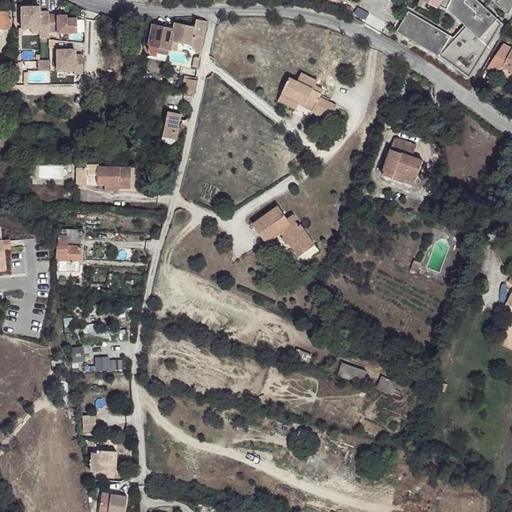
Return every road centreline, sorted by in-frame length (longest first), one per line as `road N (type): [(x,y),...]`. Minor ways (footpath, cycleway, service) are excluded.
road 1 (residential): [(77,0),(125,14),(284,9),(376,41)]
road 2 (residential): [(376,41),(511,127)]
